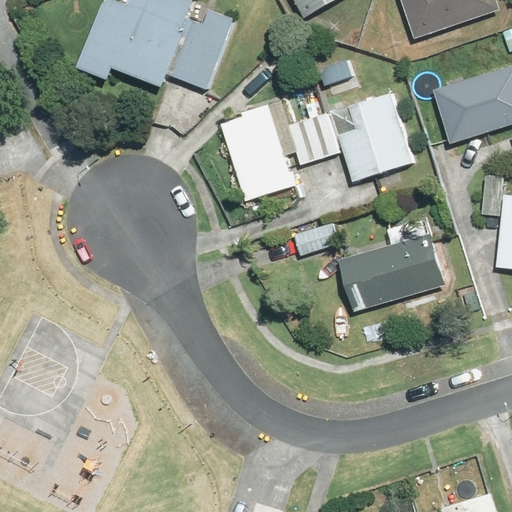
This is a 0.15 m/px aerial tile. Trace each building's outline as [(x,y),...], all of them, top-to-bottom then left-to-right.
[(120,0),(102,0),(74,72),(112,87),(117,75),(165,95),(172,79),(211,95),(244,14),(210,0),(132,0),(131,4),(120,0)] [(291,0),(305,25),(352,0),(291,0)] [(502,0),(399,0),(417,47),(507,13),(502,0)] [(511,72),(456,90),(473,139),(511,125),(511,72)] [(395,93),(288,124),(301,167),(344,154),(353,185),(417,166),(395,93)] [(272,103),(221,119),(248,205),(299,189),(272,103)] [(511,195),(511,173),(483,173),(481,219),(501,220),(499,273),(511,273),(511,196),(511,197),(511,195)] [(336,220),(293,233),(300,258),(344,245),(336,220)] [(432,231),(339,255),(354,316),(448,292),(432,231)] [(441,510),(441,511),(499,511),(494,494),(441,510)]
